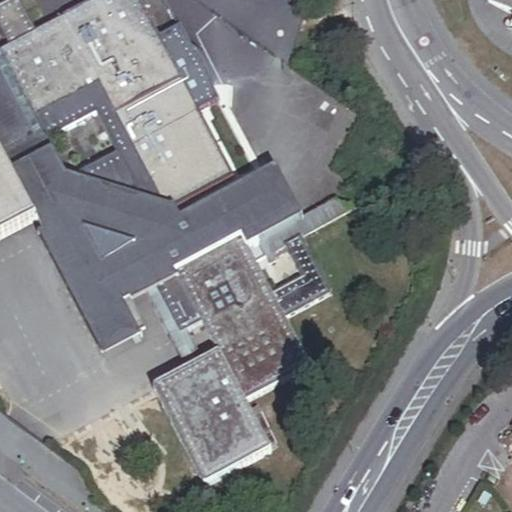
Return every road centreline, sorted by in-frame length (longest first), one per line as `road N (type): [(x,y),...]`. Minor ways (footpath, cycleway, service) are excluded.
road 1 (secondary): [(349,511),(467,330)]
road 2 (tertiary): [(476,190),(459,306),(467,330)]
road 3 (residential): [(511,399),(486,419),(435,511)]
